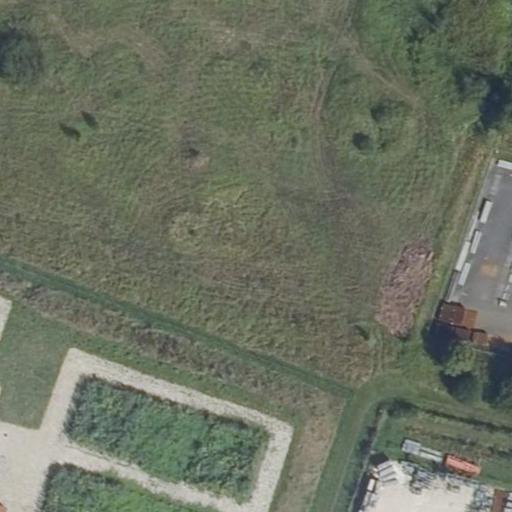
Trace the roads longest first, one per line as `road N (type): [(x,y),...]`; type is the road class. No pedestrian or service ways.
road 1 (track): [(24,511),(75,359),(282,429),(254,511)]
road 2 (track): [(233,511),(45,448)]
